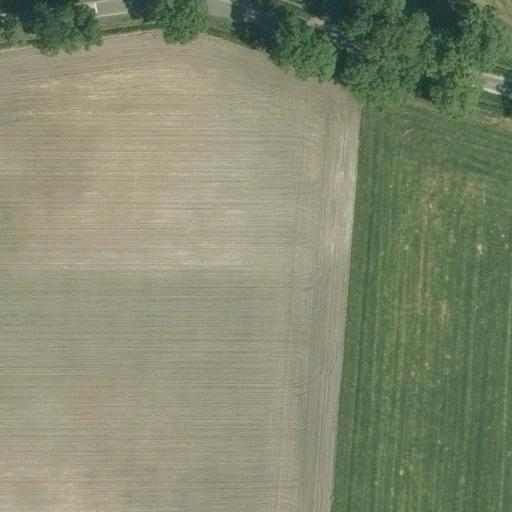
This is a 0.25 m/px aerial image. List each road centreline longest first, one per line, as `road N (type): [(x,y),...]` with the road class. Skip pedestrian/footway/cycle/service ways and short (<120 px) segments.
road 1 (unclassified): [(511,90),(167,1)]
road 2 (unclassified): [(0,24),(167,1)]
